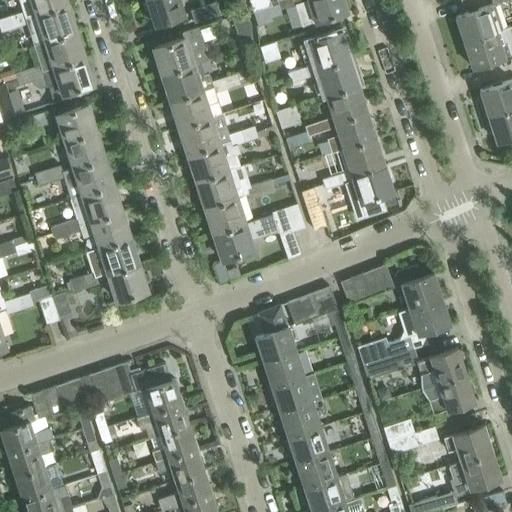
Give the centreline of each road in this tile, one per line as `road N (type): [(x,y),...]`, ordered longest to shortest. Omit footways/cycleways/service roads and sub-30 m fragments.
road 1 (residential): [(194,313),(94,0)]
road 2 (residential): [(194,313),(441,213)]
road 3 (residential): [(441,213),(511,435)]
road 4 (residential): [(371,0),(441,213)]
road 5 (residential): [(472,198),(408,0)]
road 6 (residential): [(258,511),(194,313)]
road 7 (residential): [(0,380),(194,313)]
road 8 (residential): [(511,316),(472,198)]
